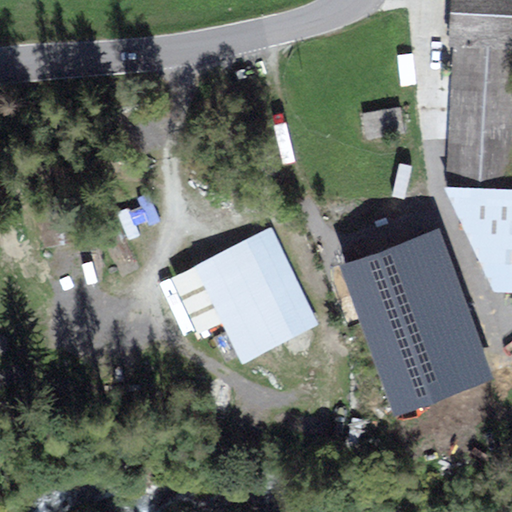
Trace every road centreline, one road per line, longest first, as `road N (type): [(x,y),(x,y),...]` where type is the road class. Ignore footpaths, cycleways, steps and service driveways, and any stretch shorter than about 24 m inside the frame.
road 1 (track): [(263,29),(295,184),(330,239),(372,267),(416,359),(405,388),(386,403),(316,393),(328,305),(283,219),(230,219),(195,233),(169,174),(172,47)]
road 2 (tertiary): [(351,0),(320,17),(263,29),(0,70)]
road 3 (track): [(500,317),(451,235),(429,175),(436,77),(423,0)]
road 4 (track): [(316,393),(265,388),(187,356),(154,323),(158,255),(190,222)]
